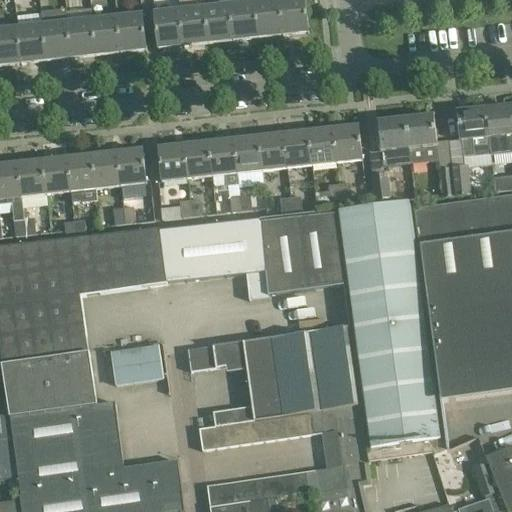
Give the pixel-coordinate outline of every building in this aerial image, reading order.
[(279,0),(280,2),(283,38),(309,35),(305,0),(294,0),(289,1),(288,0),(279,0)] [(259,41),(283,38),(280,2),(255,4),(259,41)] [(234,43),(259,41),(255,4),(230,7),(234,43)] [(205,10),(209,46),(234,43),(230,7),(205,10)] [(184,49),(209,46),(205,10),(180,13),(184,49)] [(184,49),(180,13),(154,15),(158,52),(184,49)] [(118,19),(122,56),(147,53),(143,17),(118,19)] [(118,19),(93,22),(97,59),(122,56),(118,19)] [(97,59),(93,22),(68,25),(72,61),(97,59)] [(72,61),(68,25),(43,27),(47,64),(72,61)] [(43,27),(18,30),(22,67),(47,64),(43,27)] [(18,30),(0,31),(0,68),(22,67),(18,30)] [(511,158),(511,108),(487,111),(486,112),(491,153),(492,161),(511,158)] [(475,155),(491,153),(486,112),(458,115),(462,143),(463,143),(465,159),(476,158),(475,155)] [(435,117),(406,120),(410,151),(411,151),(413,166),(441,163),(435,117)] [(394,153),(410,151),(406,120),(378,123),(381,153),(370,154),(377,207),(392,206),(389,177),(385,177),(384,169),(396,168),(394,153)] [(342,131),(334,132),(338,166),(363,163),(359,125),(342,127),(342,131)] [(313,169),(338,166),(334,132),(324,133),(324,129),(309,131),(313,169)] [(293,136),(284,137),(288,172),(313,169),(309,131),(292,133),(293,136)] [(258,136),(263,174),(288,172),(284,137),(275,138),(274,135),(258,136)] [(237,177),(263,174),(258,136),(243,138),(243,142),(234,143),(235,153),(237,177)] [(237,177),(235,153),(234,143),(225,144),(225,140),(209,142),(212,180),(225,178),(226,188),(238,187),(237,177)] [(188,183),(212,180),(209,142),(193,144),(193,147),(184,148),(188,183)] [(188,183),(184,148),(175,149),(175,146),(158,147),(162,185),(188,183)] [(117,155),(121,190),(147,187),(142,149),(126,151),(126,154),(117,155)] [(97,192),(121,190),(117,155),(108,156),(108,153),(92,155),(97,192)] [(77,160),(68,161),(71,195),(73,205),(83,204),(83,205),(98,204),(97,192),(92,155),(76,156),(77,160)] [(42,160),(47,198),(71,195),(68,161),(59,162),(58,158),(42,160)] [(47,198),(42,160),(26,162),(27,165),(18,166),(22,201),(47,198)] [(26,238),(24,222),(22,201),(18,166),(9,167),(9,164),(0,164),(0,207),(12,206),(15,239),(16,239),(16,238),(19,238),(19,239),(26,238)] [(470,168),(453,170),(457,199),(473,197),(470,168)] [(444,200),(457,199),(453,170),(441,171),(444,200)] [(511,178),(508,178),(494,180),(496,194),(496,195),(511,193),(511,178)] [(351,186),(340,187),(342,203),(352,202),(351,186)] [(332,204),(342,203),(340,187),(330,188),(332,204)] [(239,198),(240,214),(252,212),(250,196),(239,198)] [(240,214),(239,198),(230,199),(231,215),(240,214)] [(511,198),(417,211),(442,400),(511,390),(511,198)] [(291,200),(293,217),(302,216),(301,199),(291,200)] [(293,217),(291,200),(280,201),(282,219),(293,217)] [(200,202),(189,203),(191,219),(202,218),(200,202)] [(191,219),(189,203),(180,204),(182,220),(191,219)] [(160,232),(167,286),(227,280),(230,305),(250,303),(250,305),(252,304),(251,303),(270,301),(269,298),(271,298),(344,290),(350,329),(361,409),(366,448),(367,452),(430,444),(433,460),(448,453),(425,296),(413,204),(334,215),(334,213),(303,217),(302,216),(293,217),(283,219),(282,219),(265,221),(160,232)] [(123,210),(125,227),(135,226),(133,209),(123,210)] [(115,228),(125,227),(123,210),(113,211),(115,228)] [(24,222),(26,238),(36,237),(34,221),(24,222)] [(75,224),(76,233),(76,240),(87,239),(85,223),(75,224)] [(76,233),(75,224),(64,225),(65,234),(76,233)] [(0,353),(7,401),(10,420),(11,420),(97,408),(81,299),(167,286),(160,232),(0,249),(0,353)] [(359,408),(348,330),(243,345),(248,376),(253,411),(255,424),(359,408)] [(227,379),(248,376),(243,345),(213,349),(189,353),(192,374),(216,371),(226,369),(227,379)] [(159,348),(111,355),(116,389),(164,382),(159,348)] [(7,401),(0,402),(0,441),(13,440),(11,420),(10,420),(7,401)] [(181,511),(175,463),(124,471),(116,405),(97,408),(11,420),(13,440),(19,480),(21,498),(20,498),(22,511),(181,511)] [(334,413),(337,435),(340,452),(366,448),(361,409),(334,413)] [(248,425),(255,424),(253,411),(214,416),(215,429),(224,428),(236,426),(248,425)] [(334,413),(322,414),(325,436),(337,435),(334,413)] [(322,414),(310,416),(313,438),(325,436),(322,414)] [(310,416),(297,418),(300,440),(313,438),(310,416)] [(297,418),(285,419),(288,441),(300,440),(297,418)] [(285,419),(273,421),(276,443),(288,441),(285,419)] [(273,421),(261,423),(264,445),(276,443),(273,421)] [(255,424),(248,425),(252,447),(264,445),(261,423),(255,424)] [(248,425),(236,426),(239,448),(252,447),(248,425)] [(236,426),(224,428),(227,450),(239,448),(236,426)] [(215,429),(212,430),(215,452),(227,450),(224,428),(215,429)] [(212,430),(200,432),(203,453),(215,452),(212,430)] [(13,440),(0,441),(0,479),(1,483),(19,480),(13,440)] [(367,452),(366,448),(340,452),(342,470),(369,466),(367,452)] [(511,511),(511,448),(486,460),(506,511),(511,511)] [(369,466),(342,470),(345,492),(363,489),(364,489),(372,488),(371,487),(369,467),(369,466)] [(497,494),(488,467),(474,472),(482,498),(497,494)] [(345,492),(342,470),(331,472),(334,493),(345,492)] [(334,493),(331,472),(319,473),(322,495),(334,493)] [(322,495),(319,473),(306,475),(310,497),(316,496),(322,495)] [(296,498),(310,497),(306,475),(293,477),(296,498)] [(284,500),(296,498),(293,477),(281,479),(284,500)] [(272,501),(284,500),(281,479),(269,480),(272,501)] [(259,503),(268,502),(272,501),(269,480),(257,482),(259,503)] [(247,505),(259,503),(257,482),(244,484),(247,505)] [(235,506),(247,505),(244,484),(232,486),(235,506)] [(223,508),(235,506),(232,486),(220,487),(223,508)] [(210,510),(223,508),(220,487),(208,489),(210,510)] [(345,492),(334,493),(322,495),(316,496),(319,511),(368,511),(363,489),(345,492)] [(493,511),(490,501),(459,511),(458,511),(493,511)] [(235,506),(223,508),(210,510),(210,511),(269,511),(268,503),(268,502),(259,503),(247,505),(235,506)] [(0,511),(20,511),(20,503),(0,505),(0,511)]
